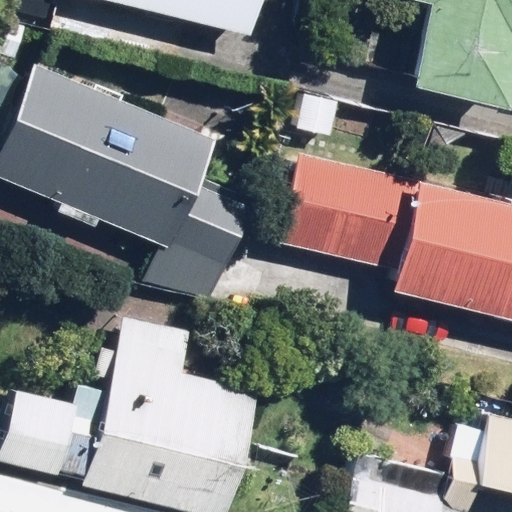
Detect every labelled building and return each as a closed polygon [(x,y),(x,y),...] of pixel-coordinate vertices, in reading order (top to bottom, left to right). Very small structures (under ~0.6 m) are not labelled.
[(94,0),(230,33),(238,0),(94,0)] [(511,0),(397,0),(407,2),(388,87),(484,107),(496,50),(511,53),(511,0)] [(199,138),(11,62),(0,89),(0,193),(141,251),(130,279),(194,304),(238,194),(185,172),(199,138)] [(511,207),(281,152),(260,241),(371,267),(365,292),(511,327),(511,207)] [(110,317),(79,435),(57,430),(64,402),(0,385),(0,467),(66,485),(171,511),(208,511),(239,393),(163,373),(173,334),(110,317)] [(511,423),(469,412),(458,457),(432,450),(427,472),(343,451),(327,511),(474,511),(479,494),(511,502),(511,423)]
